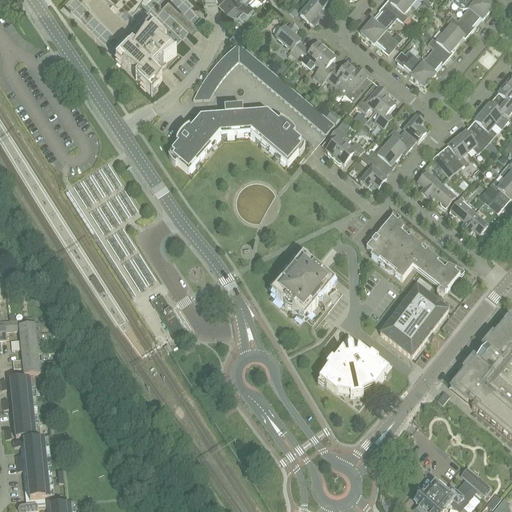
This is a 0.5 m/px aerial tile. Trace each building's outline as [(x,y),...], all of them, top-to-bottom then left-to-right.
[(127,10),(134,0),(115,0),(127,11),(127,10)] [(244,0),(220,0),(218,3),(223,9),(224,10),(226,7),(236,17),(244,9),(247,13),(253,7),(252,7),(249,4),(244,0)] [(322,12),(328,5),(334,10),(340,3),(336,0),(307,0),(312,4),(322,12)] [(411,8),(401,0),(394,0),(392,3),(389,1),(383,8),(393,16),(397,20),(402,25),(407,19),(404,16),(411,8)] [(456,0),(468,10),(494,8),(483,0),(456,0)] [(328,17),(322,12),(312,4),(300,18),(310,26),(310,25),(314,28),(320,22),(322,24),(328,17)] [(360,35),(386,33),(397,20),(393,16),(383,8),(379,13),(381,15),(374,23),(372,21),(360,35)] [(494,8),(468,10),(457,23),(457,24),(461,27),(471,35),(475,31),(473,29),(480,20),(482,22),(494,8)] [(465,42),(471,35),(461,27),(457,24),(457,23),(452,18),(447,24),(451,27),(443,36),(457,47),(462,40),(465,42)] [(290,55),(296,60),(306,49),(299,44),(300,43),(293,37),(298,31),(291,25),(286,31),(284,29),(283,31),(279,27),(277,27),(273,32),(273,34),(277,38),(276,39),(291,53),(290,55)] [(150,27),(150,28),(135,49),(132,46),(129,49),(116,62),(116,63),(120,65),(138,77),(135,81),(138,84),(151,97),(152,97),(152,96),(162,81),(161,81),(154,74),(159,70),(165,66),(164,64),(176,55),(175,54),(170,51),(164,47),(166,43),(163,40),(164,40),(150,27)] [(386,33),(360,35),(374,47),(376,45),(384,52),(383,54),(387,58),(399,45),(386,33)] [(457,47),(443,36),(436,44),(432,41),(428,46),(433,51),(437,55),(438,55),(447,63),(453,56),(451,54),(457,47)] [(213,94),(215,91),(217,89),(219,86),(220,84),(222,81),(226,76),(230,72),(234,68),(238,64),(325,137),(334,127),(279,80),(238,45),(235,48),(231,51),(228,54),(225,57),(222,60),(219,64),(216,67),(213,71),(210,74),(207,78),(205,81),(203,84),(200,88),(199,91),(198,92),(197,94),(196,95),(195,99),(193,102),(209,102),(213,94)] [(311,54),(306,49),(296,60),(310,72),(315,67),(328,51),(322,47),(319,47),(317,46),(311,54)] [(321,87),(326,82),(326,81),(335,71),(330,66),(335,61),(334,59),(333,56),(328,51),(315,67),(320,70),(312,79),(321,87)] [(443,67),(447,63),(438,55),(437,55),(433,51),(422,64),(424,90),(436,76),(434,74),(441,66),(443,67)] [(410,78),(424,90),(422,64),(409,53),(405,57),(401,54),(395,62),(398,65),(397,67),(402,71),(404,69),(412,76),(410,78)] [(337,96),(357,72),(352,68),(348,68),(347,67),(340,75),(335,71),(326,81),(326,82),(335,89),(335,93),(337,96)] [(366,80),(357,72),(337,96),(340,98),(343,98),(344,97),(353,105),(361,96),(356,91),(366,80)] [(507,105),(503,110),(511,117),(511,93),(504,86),(499,92),(499,95),(498,97),(507,105)] [(370,110),(375,114),(388,98),(379,91),(369,102),(364,98),(356,108),(365,115),(370,110)] [(388,98),(375,114),(379,118),(374,123),(383,131),(393,120),(388,116),(395,108),(394,106),(393,103),(388,98)] [(282,124),(280,123),(278,125),(274,122),(270,118),(267,115),(243,117),(242,114),(242,110),(239,111),(237,106),(234,107),(233,107),(232,107),(229,107),(227,112),(224,112),(225,119),(200,120),(191,132),(189,130),(187,131),(185,132),(184,134),(182,135),(181,136),(180,138),(179,140),(178,141),(177,143),(176,144),(176,145),(178,147),(168,158),(169,160),(169,161),(170,162),(171,164),(172,165),(173,166),(175,167),(176,165),(188,175),(220,138),(250,136),(287,168),(297,156),(299,158),(301,156),(302,155),(303,153),(303,152),(304,151),(304,149),(305,148),(293,138),(295,136),(294,134),(293,133),(291,131),(290,130),(288,128),(287,127),(285,126),(283,125),(282,124)] [(485,108),(480,113),(495,126),(499,122),(505,127),(511,118),(511,117),(503,110),(499,114),(489,106),(488,108),(485,108)] [(335,127),(340,120),(332,113),(331,114),(326,110),(322,115),(335,127)] [(484,132),(480,137),(489,145),(497,136),(491,131),(495,126),(480,113),(475,119),(475,122),(474,124),(484,132)] [(400,138),(412,148),(416,144),(418,145),(426,135),(419,130),(423,125),(416,119),(400,137),(400,138)] [(333,162),(346,147),(341,143),(346,137),(350,129),(343,123),(328,140),(333,145),(326,153),(327,154),(327,157),(333,162)] [(406,155),(412,148),(400,138),(400,137),(393,131),(388,137),(392,140),(385,149),(398,160),(404,153),(406,155)] [(489,145),(480,137),(473,144),(465,134),(464,135),(461,135),(455,140),(468,155),(472,151),(477,157),(483,152),(485,150),(496,160),(500,154),(489,145)] [(463,159),(468,155),(455,140),(449,144),(449,148),(447,149),(455,159),(451,163),(458,172),(468,165),(463,159)] [(346,147),(333,162),(339,167),(342,167),(343,168),(350,160),(355,164),(365,153),(356,145),(351,151),(346,147)] [(368,159),(376,166),(376,165),(389,176),(395,169),(392,167),(398,160),(385,149),(377,157),(373,153),(368,159)] [(448,181),(453,176),(445,167),(437,157),(432,161),(440,171),(448,181)] [(446,166),(445,167),(453,176),(458,172),(451,163),(446,166)] [(505,182),(511,188),(511,164),(511,163),(499,177),(505,182)] [(384,180),(389,176),(376,165),(376,166),(360,184),(367,190),(371,186),(378,192),(386,182),(384,180)] [(428,202),(432,198),(440,188),(426,176),(417,186),(424,191),(420,196),(428,202)] [(487,191),(497,199),(501,194),(510,202),(511,201),(511,200),(511,188),(505,182),(501,187),(495,182),(487,191)] [(432,198),(440,205),(440,208),(445,212),(455,201),(440,188),(432,198)] [(487,191),(483,196),(492,204),(497,199),(487,191)] [(488,209),(492,204),(483,196),(479,201),(488,209)] [(465,226),(474,217),(459,204),(449,215),(454,220),(457,219),(465,226)] [(408,275),(412,270),(418,274),(439,290),(436,294),(442,298),(446,293),(447,293),(453,285),(462,275),(456,271),(438,263),(410,239),(395,217),(384,229),(381,234),(379,235),(377,233),(374,236),(368,239),(368,240),(368,241),(368,242),(371,245),(366,251),(372,256),(370,259),(402,283),(408,275)] [(465,226),(461,231),(469,237),(472,233),(479,238),(488,229),(474,217),(465,226)] [(273,293),(272,294),(273,295),(303,321),(303,322),(320,304),(325,311),(332,303),(329,301),(325,297),(335,286),(333,285),(337,280),(327,272),(323,268),(319,265),(308,256),(305,260),(303,258),(301,260),(273,293)] [(448,313),(417,288),(410,297),(406,302),(383,332),(380,337),(411,361),(412,359),(417,353),(418,353),(418,352),(420,349),(421,348),(427,341),(428,340),(430,341),(431,342),(433,339),(434,337),(432,334),(438,326),(439,325),(441,322),(441,323),(442,321),(448,313)] [(168,310),(160,297),(152,302),(155,307),(153,308),(158,316),(160,315),(171,331),(178,327),(170,314),(173,312),(170,308),(168,310)] [(9,323),(10,334),(19,333),(20,337),(40,335),(39,326),(35,326),(34,318),(25,319),(26,322),(9,323)] [(511,324),(509,322),(503,330),(496,338),(492,335),(481,348),(485,352),(481,357),(477,362),(473,358),(462,371),(466,374),(459,383),(453,390),(455,392),(467,403),(473,408),(472,410),(511,443),(511,324)] [(10,334),(9,323),(0,324),(0,354),(2,354),(1,345),(7,344),(6,334),(10,334)] [(41,345),(40,335),(20,337),(20,343),(11,343),(11,348),(41,345)] [(319,383),(337,397),(358,413),(389,374),(377,365),(378,363),(371,357),(370,359),(363,354),(361,352),(353,346),(349,343),(347,346),(334,364),(332,362),(329,366),(326,369),(328,371),(319,383)] [(41,345),(11,348),(12,352),(21,351),(22,357),(42,355),(41,345)] [(168,346),(164,349),(167,355),(170,354),(172,353),(168,346)] [(42,355),(22,357),(22,362),(13,363),(13,367),(43,364),(42,355)] [(43,364),(13,367),(14,371),(23,370),(23,376),(44,375),(43,364)] [(10,381),(12,401),(32,399),(30,379),(10,381)] [(449,399),(444,394),(436,403),(442,407),(449,399)] [(12,401),(14,420),(16,440),(36,438),(32,399),(12,401)] [(36,511),(46,510),(45,501),(50,501),(44,441),(24,443),(30,508),(22,509),(21,509),(20,509),(20,510),(19,510),(19,511),(18,511),(36,511)] [(489,490),(468,472),(462,479),(483,497),(489,490)] [(465,483),(457,494),(451,489),(447,492),(443,489),(441,492),(435,486),(427,496),(425,498),(423,497),(421,499),(419,497),(415,502),(417,504),(415,506),(418,508),(415,511),(444,511),(449,506),(456,511),(461,511),(477,494),(465,483)] [(490,504),(487,507),(492,511),(501,501),(495,497),(490,504)] [(505,499),(494,511),(510,511),(506,501),(505,499)]
